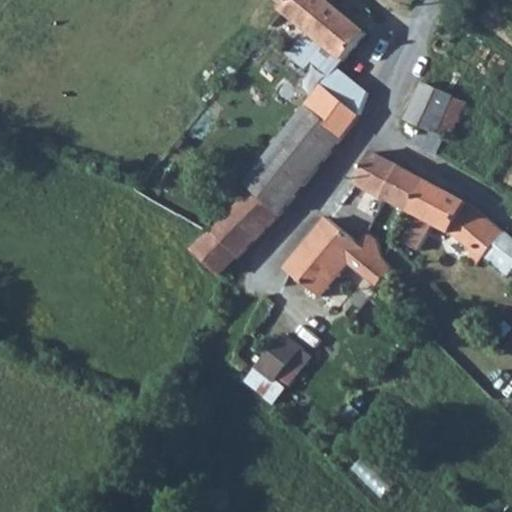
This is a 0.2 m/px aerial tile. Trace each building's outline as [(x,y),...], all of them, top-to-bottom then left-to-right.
[(296,0),(284,16),(309,34),(331,5),(325,0),(296,0)] [(331,5),(309,34),(318,41),(341,13),(331,5)] [(349,66),(371,38),(341,13),(318,41),(349,66)] [(469,35),(448,22),(438,37),(462,49),(469,35)] [(341,77),(329,94),(356,114),(367,98),(341,77)] [(455,98),(423,83),(399,133),(435,152),(446,134),(439,132),(455,98)] [(329,94),(314,113),(349,141),(365,122),(356,114),(329,94)] [(466,105),(455,98),(439,132),(446,134),(450,137),(466,105)] [(257,188),(260,190),(286,216),(349,141),(314,113),(257,188)] [(349,187),(382,204),(396,173),(365,157),(349,187)] [(382,204),(406,216),(420,185),(396,173),(382,204)] [(484,250),(497,233),(458,203),(420,185),(406,216),(466,247),(471,242),(484,250)] [(260,190),(213,233),(196,252),(222,277),(286,216),(260,190)] [(325,224),(289,274),(328,302),(362,249),(325,224)] [(400,260),(371,236),(359,257),(386,278),(400,260)] [(271,374),(291,388),(313,355),(292,342),(271,374)] [(313,355),(291,388),(297,393),(319,360),(313,355)]
